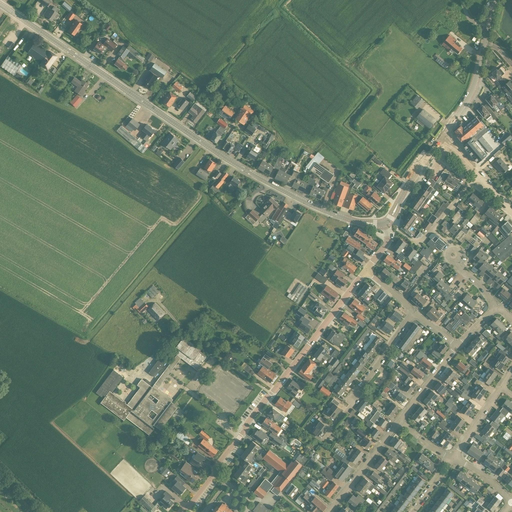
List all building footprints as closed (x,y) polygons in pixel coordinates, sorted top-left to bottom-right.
[(71,11),(73,7),(65,2),(62,6),(71,11)] [(79,3),(72,11),(76,14),(79,10),(84,15),(87,10),(79,3)] [(53,7),(51,10),(48,8),(43,15),(52,21),(53,18),(56,20),(59,15),(56,14),(59,10),(53,7)] [(66,18),(70,21),(74,15),(70,12),(66,18)] [(74,36),(80,26),(84,29),(87,24),(80,20),(78,22),(75,20),(71,25),(72,25),(68,31),(74,36)] [(454,52),(457,54),(462,49),(459,47),(460,46),(459,44),(456,41),(449,36),(441,45),(449,51),(449,52),(451,53),(452,52),(453,53),(454,52)] [(116,46),(108,39),(107,39),(102,45),(111,52),(116,46)] [(42,55),(45,50),(35,42),(27,53),(40,63),(40,64),(47,70),(52,62),(42,55)] [(100,53),(102,55),(106,49),(100,44),(101,44),(98,42),(96,45),(96,44),(93,49),(99,54),(100,53)] [(129,51),(128,52),(142,62),(145,58),(129,45),(126,49),(129,51)] [(117,67),(119,69),(120,68),(121,69),(122,67),(125,69),(127,66),(124,64),(126,61),(123,59),(128,52),(129,51),(126,49),(123,46),(117,54),(119,56),(118,59),(117,59),(114,64),(117,66),(117,67)] [(48,52),(45,50),(42,55),(52,62),(56,57),(49,52),(48,52)] [(152,61),(155,55),(149,52),(146,59),(152,61)] [(15,75),(22,65),(8,55),(1,66),(15,75)] [(143,85),(149,89),(153,82),(155,84),(160,76),(162,78),(167,72),(155,63),(143,80),(145,82),(143,85)] [(495,81),(499,86),(504,82),(500,77),(504,73),(500,68),(497,70),(496,69),(492,73),(493,74),(492,75),(496,80),(495,81)] [(74,91),(82,96),(85,92),(84,91),(88,85),(82,80),(81,82),(74,77),(70,83),(73,85),(74,84),(77,87),(74,91)] [(504,82),(499,86),(498,87),(502,91),(504,89),(507,92),(511,87),(511,82),(510,80),(506,84),(504,82)] [(176,82),(173,87),(179,92),(183,88),(176,82)] [(163,102),(170,107),(177,97),(170,92),(163,102)] [(196,97),(190,92),(187,96),(193,101),(196,97)] [(76,95),(70,103),(75,107),(81,100),(76,95)] [(497,113),(500,110),(505,106),(497,97),(495,99),(491,95),(489,97),(488,96),(485,98),(486,99),(485,99),(497,113)] [(423,101),(417,96),(411,103),(417,108),(423,101)] [(189,102),(183,98),(177,106),(183,110),(189,102)] [(191,119),(196,123),(205,112),(195,104),(189,112),(194,116),(191,119)] [(234,118),(244,125),(254,111),(244,104),(241,108),(241,109),(234,118)] [(494,119),(497,117),(489,108),(486,110),(482,105),(480,107),(479,106),(477,108),(477,109),(477,110),(484,118),(484,117),(486,120),(491,116),(494,119)] [(220,113),(229,120),(234,113),(225,106),(220,113)] [(423,126),(425,124),(429,128),(436,120),(423,109),(417,117),(418,119),(416,121),(423,126)] [(455,134),(463,143),(467,140),(471,137),(472,138),(475,141),(488,130),(476,117),(463,128),(461,126),(454,131),(456,134),(455,134)] [(127,125),(126,127),(132,132),(134,130),(135,131),(140,125),(132,119),(127,125)] [(220,119),(217,123),(225,128),(228,124),(220,119)] [(151,136),(155,131),(147,125),(143,130),(144,131),(142,133),(142,134),(141,136),(147,141),(150,136),(151,136)] [(245,131),(252,135),(256,129),(249,125),(245,131)] [(117,131),(143,154),(147,149),(121,126),(117,131)] [(221,136),(223,133),(218,130),(216,133),(215,132),(212,135),(213,136),(211,139),(216,143),(221,137),(221,136)] [(166,140),(165,139),(162,144),(166,147),(167,147),(170,150),(173,146),(175,143),(176,144),(179,140),(174,137),(175,137),(170,133),(166,138),(167,139),(166,140)] [(266,136),(264,140),(269,144),(272,139),(271,139),(274,135),(271,133),(269,137),(266,136)] [(511,137),(508,133),(500,140),(504,144),(511,137)] [(225,150),(230,153),(235,146),(232,144),(233,143),(231,141),(234,136),(231,134),(228,138),(222,147),(226,150),(225,150)] [(473,142),(474,141),(472,138),(468,142),(467,140),(463,143),(464,144),(463,146),(477,163),(486,155),(476,143),(475,144),(473,142)] [(243,146),(238,143),(234,150),(239,153),(243,146)] [(247,155),(255,160),(258,154),(253,151),(256,146),(252,144),(250,147),(252,148),(247,155)] [(173,166),(178,170),(184,162),(180,158),(173,166)] [(502,174),(507,170),(508,170),(509,170),(511,168),(511,167),(511,166),(510,165),(509,165),(508,166),(507,167),(500,158),(493,164),(498,169),(502,174)] [(213,169),(216,164),(209,159),(208,161),(203,168),(204,168),(203,170),(200,168),(196,175),(205,181),(209,174),(210,172),(211,171),(212,171),(213,169)] [(402,170),(409,173),(414,162),(407,159),(402,170)] [(264,172),(268,164),(262,161),(258,169),(264,172)] [(273,168),(276,170),(280,163),(277,162),(274,167),(268,164),(264,172),(270,175),(273,168)] [(310,170),(320,177),(325,169),(316,162),(310,170)] [(280,163),(276,170),(279,171),(275,178),(281,181),(285,173),(286,170),(281,167),(282,165),(280,163)] [(383,179),(381,182),(389,188),(393,183),(388,179),(392,175),(384,168),(380,173),(383,175),(381,177),(383,179)] [(334,175),(325,169),(320,177),(329,183),(334,175)] [(285,173),(281,181),(287,184),(287,183),(290,184),(296,171),(293,170),(290,175),(285,173)] [(214,176),(217,179),(222,174),(218,171),(214,176)] [(292,186),(298,189),(302,181),(296,178),(299,173),(296,171),(290,184),(292,185),(292,186)] [(222,175),(222,174),(217,179),(213,184),(210,189),(216,193),(219,189),(218,189),(224,182),(223,181),(228,175),(225,172),(222,175)] [(437,180),(448,186),(454,177),(449,174),(447,177),(441,173),(437,180)] [(228,188),(234,191),(240,182),(233,177),(230,182),(229,181),(227,185),(229,187),(228,188)] [(458,180),(454,177),(448,186),(452,189),(453,189),(455,190),(459,185),(457,183),(458,180)] [(307,185),(310,186),(313,179),(310,178),(308,184),(302,181),(298,189),(303,192),(307,185)] [(309,195),(315,197),(319,189),(313,186),(316,181),(313,179),(310,186),(312,187),(309,195)] [(385,193),(389,188),(381,182),(379,184),(376,182),(373,187),(379,191),(380,189),(385,193)] [(348,187),(340,184),(338,183),(335,192),(333,191),(331,197),(335,199),(333,203),(341,206),(348,187)] [(427,183),(423,188),(433,195),(436,190),(432,187),(427,183)] [(369,198),(376,204),(380,198),(377,196),(378,195),(374,192),(374,193),(370,190),(371,189),(367,186),(362,192),(366,195),(366,194),(370,197),(369,198)] [(423,188),(420,192),(430,199),(433,195),(423,188)] [(325,191),(319,189),(315,197),(321,200),(322,196),(325,197),(328,189),(326,189),(325,191)] [(420,192),(417,196),(427,203),(430,199),(420,192)] [(470,201),(473,204),(478,198),(472,193),(468,199),(465,203),(467,204),(470,201)] [(360,207),(361,206),(368,211),(373,205),(363,197),(361,198),(360,197),(350,194),(348,199),(347,199),(346,201),(347,202),(345,207),(353,210),(356,202),(358,203),(357,205),(360,207)] [(417,196),(414,201),(424,208),(427,203),(417,196)] [(260,209),(267,216),(274,208),(275,209),(279,205),(271,198),(260,209)] [(483,202),(478,198),(473,204),(477,206),(474,209),(476,211),(479,208),(483,202)] [(420,213),(424,208),(414,201),(411,206),(413,208),(412,210),(421,216),(423,214),(420,213)] [(272,226),(274,227),(276,229),(280,223),(283,219),(287,212),(289,210),(286,208),(288,205),(284,203),(280,209),(279,208),(270,222),(274,224),(272,226)] [(490,217),(495,211),(489,207),(485,213),(484,212),(481,216),(484,218),(487,214),(490,217)] [(256,221),(259,217),(252,210),(248,214),(256,221)] [(296,211),(295,210),(292,215),(289,213),(285,220),(290,223),(292,221),(296,223),(301,214),(300,213),(300,212),(297,210),(296,211)] [(500,216),(495,211),(490,217),(487,221),(494,226),(498,222),(496,221),(500,216)] [(408,217),(415,222),(416,223),(417,221),(416,220),(418,217),(411,212),(408,217)] [(432,214),(428,221),(432,224),(432,225),(437,218),(434,215),(432,214)] [(408,217),(404,221),(411,226),(415,222),(408,217)] [(449,231),(452,226),(450,225),(444,220),(441,224),(443,226),(440,229),(447,235),(450,232),(449,231)] [(409,235),(410,232),(408,230),(411,226),(404,221),(401,225),(405,228),(403,230),(409,235)] [(427,231),(432,224),(428,221),(422,227),(427,231)] [(511,227),(507,221),(501,226),(508,233),(511,229),(511,227)] [(459,227),(455,223),(452,226),(449,231),(450,232),(451,231),(454,234),(459,227)] [(498,225),(492,232),(493,234),(500,228),(498,225)] [(345,241),(358,248),(358,249),(361,244),(368,234),(359,228),(354,235),(359,238),(357,241),(356,240),(355,241),(348,236),(345,241)] [(469,229),(465,233),(462,238),(464,240),(465,239),(469,242),(473,238),(470,236),(473,233),(469,229)] [(462,243),(464,240),(462,238),(465,233),(461,230),(455,237),(462,243)] [(368,234),(361,244),(358,249),(360,249),(365,252),(367,249),(365,248),(366,245),(371,238),(372,237),(369,235),(370,234),(369,234),(368,234)] [(283,243),(286,240),(282,235),(278,239),(283,243)] [(482,241),(478,237),(475,235),(473,238),(469,242),(474,246),(476,248),(482,241)] [(511,238),(509,235),(501,243),(492,251),(502,262),(510,254),(511,252),(511,238)] [(366,245),(374,250),(378,243),(371,238),(366,245)] [(400,238),(396,244),(403,248),(404,246),(406,247),(408,244),(406,243),(400,238)] [(438,238),(434,242),(439,245),(436,248),(440,251),(445,244),(438,238)] [(436,247),(436,248),(439,245),(434,242),(430,239),(427,243),(431,247),(429,249),(432,252),(436,247)] [(400,252),(403,248),(396,244),(392,249),(399,253),(398,254),(403,257),(404,256),(410,261),(412,257),(406,252),(404,255),(400,252)] [(346,249),(349,251),(351,253),(354,249),(349,245),(348,247),(346,249)] [(406,252),(412,257),(417,251),(415,250),(410,246),(406,252)] [(358,249),(358,248),(354,253),(356,254),(354,256),(362,262),(366,257),(361,253),(362,252),(360,249),(358,249)] [(419,252),(423,256),(427,259),(429,257),(429,256),(432,252),(429,249),(427,251),(423,248),(419,252)] [(473,263),(474,265),(483,253),(485,252),(480,248),(479,250),(473,258),(475,260),(473,263)] [(483,253),(474,265),(476,266),(479,263),(481,265),(485,260),(488,257),(489,255),(485,252),(483,253)] [(331,254),(328,259),(333,262),(336,258),(331,254)] [(402,264),(397,260),(396,261),(387,255),(384,260),(390,264),(391,264),(398,269),(402,264)] [(423,256),(419,260),(423,263),(427,266),(433,259),(429,257),(427,259),(423,256)] [(344,258),(342,261),(345,264),(343,267),(352,273),(357,267),(344,258)] [(478,273),(480,275),(489,264),(485,260),(481,265),(479,268),(481,270),(478,273)] [(405,263),(402,268),(407,272),(411,267),(405,263)] [(431,270),(436,274),(439,270),(441,271),(444,269),(437,263),(431,270)] [(494,267),(489,264),(480,275),(482,276),(485,273),(487,275),(494,267)] [(486,282),(488,283),(498,271),(494,267),(487,275),(490,277),(487,280),(486,282)] [(384,268),(380,273),(386,278),(388,275),(391,277),(393,275),(384,268)] [(336,280),(343,286),(347,280),(341,276),(343,273),(338,269),(334,274),(338,277),(336,280)] [(439,270),(436,274),(434,276),(433,277),(436,280),(435,281),(431,286),(434,288),(435,286),(438,281),(441,278),(444,275),(441,272),(441,271),(439,270)] [(493,280),(496,282),(502,274),(498,271),(488,283),(490,285),(493,280)] [(318,273),(315,277),(324,284),(328,279),(323,276),(323,277),(318,273)] [(507,278),(502,274),(496,282),(498,284),(496,287),(498,289),(507,278)] [(395,275),(392,280),(397,285),(401,280),(395,275)] [(398,287),(404,291),(408,286),(407,286),(410,282),(405,278),(398,287)] [(435,286),(440,290),(445,283),(442,281),(443,280),(441,278),(438,281),(435,286)] [(445,294),(445,293),(451,286),(449,285),(446,282),(445,283),(440,290),(445,294)] [(453,294),(456,291),(458,288),(457,286),(452,282),(449,285),(451,286),(445,293),(447,295),(450,297),(451,296),(452,295),(453,294)] [(456,291),(461,295),(467,288),(460,282),(457,285),(459,286),(458,288),(456,291)] [(286,296),(297,304),(307,288),(299,283),(291,294),(288,293),(286,296)] [(366,283),(362,288),(369,292),(371,290),(373,287),(372,287),(366,283)] [(373,287),(371,290),(376,294),(374,296),(384,306),(391,297),(375,284),(372,287),(373,287)] [(151,298),(159,293),(153,285),(146,291),(151,298)] [(322,292),(333,301),(339,294),(327,285),(322,292)] [(371,294),(369,292),(362,288),(358,293),(364,298),(367,295),(369,297),(371,294)] [(501,298),(501,297),(505,300),(510,295),(503,288),(498,294),(499,295),(499,296),(499,297),(499,298),(500,298),(501,298)] [(411,299),(416,303),(422,297),(418,293),(419,291),(416,289),(411,294),(414,296),(411,299)] [(312,310),(315,312),(314,312),(321,317),(327,308),(324,306),(326,304),(311,292),(308,296),(316,302),(315,304),(317,305),(312,310)] [(469,302),(472,298),(469,295),(469,294),(467,293),(464,297),(463,296),(459,301),(464,305),(463,306),(464,307),(466,305),(469,302)] [(426,300),(422,297),(416,303),(420,308),(423,305),(425,307),(430,302),(427,299),(426,300)] [(477,301),(474,306),(479,310),(485,302),(478,297),(475,300),(477,301)] [(365,298),(364,298),(362,301),(364,303),(367,306),(370,302),(365,298)] [(475,301),(472,298),(469,302),(466,305),(471,309),(472,308),(474,306),(477,301),(475,300),(475,301)] [(365,307),(354,299),(349,305),(352,307),(352,308),(357,312),(357,311),(360,314),(365,307)] [(144,303),(139,308),(136,305),(133,308),(138,314),(141,311),(142,311),(143,312),(149,306),(145,302),(144,303)] [(443,302),(440,304),(448,311),(450,309),(443,302)] [(147,310),(157,321),(165,313),(155,303),(147,310)] [(426,313),(431,317),(437,311),(433,307),(434,305),(431,303),(427,308),(429,310),(426,313)] [(390,312),(399,319),(402,315),(401,315),(403,313),(395,307),(393,310),(392,309),(390,312)] [(441,315),(437,311),(431,317),(435,321),(438,318),(440,321),(445,316),(442,313),(441,315)] [(346,327),(350,322),(355,326),(358,322),(351,317),(350,317),(344,312),(339,318),(342,320),(340,322),(346,327)] [(389,315),(387,318),(395,324),(397,322),(399,319),(390,312),(388,315),(389,315)] [(464,319),(462,322),(466,325),(472,318),(469,315),(464,312),(461,316),(464,319)] [(358,313),(356,317),(362,322),(365,319),(358,313)] [(458,326),(462,322),(464,319),(461,316),(457,313),(453,318),(456,320),(454,323),(458,326)] [(298,327),(306,333),(311,326),(306,323),(308,320),(302,316),(298,322),(300,324),(298,327)] [(384,320),(382,323),(391,330),(393,327),(393,326),(395,324),(387,318),(385,321),(384,320)] [(501,323),(502,322),(500,319),(499,320),(496,318),(489,326),(491,329),(493,327),(496,329),(501,323)] [(453,333),(458,326),(454,323),(452,325),(449,322),(445,327),(453,333)] [(391,330),(382,323),(380,326),(378,329),(386,335),(388,333),(391,330)] [(501,338),(506,333),(503,330),(506,328),(501,323),(496,329),(494,330),(498,333),(499,334),(498,335),(496,337),(499,340),(501,338)] [(415,324),(410,329),(420,337),(423,333),(421,332),(423,330),(415,324)] [(406,335),(415,341),(417,339),(418,340),(420,337),(410,329),(406,335)] [(337,346),(343,339),(346,336),(342,333),(339,335),(333,330),(327,338),(337,346)] [(303,336),(296,331),(289,341),(297,347),(301,342),(300,341),(303,336)] [(508,335),(506,333),(501,338),(503,340),(505,338),(510,343),(511,340),(511,333),(511,332),(508,335)] [(374,334),(370,339),(379,345),(383,340),(374,334)] [(406,335),(402,340),(412,347),(415,344),(413,343),(415,341),(406,335)] [(477,336),(473,340),(479,346),(483,342),(484,343),(487,340),(481,335),(479,337),(477,336)] [(173,404),(173,403),(171,402),(173,400),(158,388),(182,356),(194,366),(198,369),(207,357),(200,351),(201,350),(185,337),(177,347),(181,350),(178,353),(169,365),(158,380),(154,385),(152,387),(142,379),(137,385),(140,388),(127,405),(111,393),(123,377),(114,370),(113,370),(96,393),(102,397),(103,395),(105,397),(101,403),(124,420),(126,417),(149,435),(154,428),(152,427),(153,425),(160,430),(178,407),(174,404),(173,404)] [(379,345),(370,339),(366,344),(369,345),(375,350),(379,345)] [(412,347),(402,340),(399,345),(407,351),(409,349),(410,350),(412,347)] [(473,340),(469,345),(475,351),(479,346),(473,340)] [(440,355),(441,353),(443,354),(448,347),(442,343),(441,345),(440,344),(435,351),(433,350),(431,353),(438,359),(440,356),(440,355)] [(275,353),(280,357),(281,356),(283,353),(289,357),(294,350),(288,345),(284,350),(281,348),(280,348),(278,349),(275,353)] [(318,350),(331,361),(333,358),(329,355),(325,352),(327,350),(321,345),(318,350)] [(371,355),(375,350),(369,345),(365,350),(371,355)] [(471,355),(475,351),(469,345),(465,350),(471,355)] [(506,353),(502,351),(501,349),(498,353),(499,353),(496,357),(498,359),(504,364),(508,358),(505,355),(506,353)] [(330,363),(331,361),(318,350),(314,355),(316,357),(314,361),(319,365),(322,361),(320,359),(322,357),(326,361),(327,360),(330,363)] [(365,350),(361,355),(367,360),(371,355),(365,350)] [(399,351),(396,354),(400,359),(404,355),(399,351)] [(427,359),(428,357),(424,354),(420,351),(416,356),(421,360),(419,362),(428,369),(432,364),(431,363),(427,359)] [(261,365),(263,366),(268,370),(272,364),(269,362),(271,359),(265,355),(259,363),(261,365)] [(364,365),(367,360),(361,355),(357,360),(364,365)] [(147,372),(154,377),(165,362),(158,356),(147,372)] [(309,358),(305,363),(314,370),(318,365),(309,358)] [(334,358),(329,364),(334,367),(339,361),(334,358)] [(471,359),(469,362),(475,368),(478,365),(471,359)] [(500,369),(504,364),(498,359),(495,363),(492,361),(489,364),(490,365),(495,368),(496,366),(500,369)] [(357,360),(353,365),(360,370),(364,365),(357,360)] [(467,364),(465,366),(460,361),(456,366),(462,371),(464,373),(466,375),(470,371),(468,369),(470,367),(467,364)] [(399,365),(409,373),(411,371),(420,379),(421,378),(422,379),(425,375),(423,375),(424,374),(412,365),(409,368),(401,362),(399,365)] [(311,375),(314,370),(305,363),(298,372),(309,380),(312,376),(311,375)] [(334,367),(329,364),(325,369),(330,373),(334,367)] [(252,376),(254,373),(252,371),(252,370),(250,368),(250,367),(248,365),(244,370),(252,376)] [(356,375),(360,370),(353,365),(350,370),(356,375)] [(276,375),(268,370),(263,366),(257,374),(270,383),(276,375)] [(409,374),(409,373),(400,367),(398,370),(407,377),(409,374)] [(450,368),(446,373),(452,378),(453,376),(456,378),(459,375),(450,368)] [(490,369),(486,374),(493,379),(497,374),(490,369)] [(350,370),(346,375),(352,380),(356,375),(350,370)] [(324,380),(328,383),(331,379),(334,376),(330,373),(329,373),(324,380)] [(450,385),(452,383),(454,380),(452,378),(446,373),(442,378),(450,385)] [(489,384),(493,379),(486,374),(482,379),(489,384)] [(346,375),(342,380),(348,385),(352,380),(346,375)] [(405,381),(409,384),(413,388),(417,383),(411,379),(408,377),(405,381)] [(479,385),(476,390),(482,395),(486,389),(480,385),(482,382),(478,380),(477,379),(474,382),(479,385)] [(295,397),(298,393),(297,391),(299,388),(301,390),(305,385),(299,381),(297,384),(292,380),(287,388),(291,391),(290,393),(295,397)] [(345,390),(348,385),(342,380),(338,385),(345,390)] [(395,385),(390,381),(387,386),(392,390),(395,385)] [(439,382),(434,388),(439,392),(442,389),(445,391),(447,388),(439,382)] [(409,393),(413,388),(409,384),(407,387),(403,384),(401,386),(404,389),(409,393)] [(338,397),(340,394),(341,395),(345,390),(338,385),(334,390),(332,393),(338,397)] [(331,392),(322,386),(319,392),(327,398),(331,392)] [(453,390),(458,394),(460,396),(461,395),(463,392),(456,387),(453,390)] [(398,402),(400,400),(402,402),(403,401),(403,402),(405,399),(406,396),(400,392),(399,392),(397,390),(393,394),(396,396),(396,397),(395,399),(398,402)] [(479,400),(482,395),(476,390),(472,394),(468,391),(467,392),(465,390),(463,392),(465,394),(469,397),(470,398),(472,395),(479,400)] [(432,391),(428,396),(433,401),(435,398),(438,400),(440,398),(432,391)] [(431,403),(433,401),(428,396),(424,401),(432,408),(434,405),(431,403)] [(280,397),(275,404),(286,412),(292,404),(287,400),(286,402),(280,397)] [(293,398),(290,401),(299,409),(301,407),(297,404),(298,403),(293,398)] [(333,405),(330,408),(337,414),(341,409),(336,405),(338,402),(334,398),(330,403),(333,405)] [(392,405),(390,408),(395,412),(399,407),(390,400),(388,403),(392,405)] [(468,400),(464,405),(471,410),(475,405),(468,400)] [(503,407),(499,412),(505,416),(509,412),(511,413),(511,411),(511,404),(506,400),(501,406),(503,407)] [(451,409),(452,408),(453,406),(447,401),(445,404),(451,409)] [(467,415),(471,410),(464,405),(461,411),(467,415)] [(421,406),(417,411),(422,416),(425,413),(427,415),(428,413),(432,417),(435,413),(431,410),(429,412),(421,406)] [(285,417),(279,413),(272,407),(267,414),(278,422),(279,421),(281,422),(285,417)] [(333,418),(337,414),(330,408),(327,413),(324,411),(322,413),(326,417),(328,414),(333,418)] [(391,417),(395,412),(390,408),(388,410),(385,408),(383,410),(391,417)] [(376,425),(378,423),(383,427),(384,427),(385,427),(386,426),(386,425),(385,424),(388,422),(379,415),(381,413),(377,410),(370,420),(376,425)] [(437,410),(435,413),(442,420),(445,416),(437,410)] [(493,420),(489,424),(496,429),(500,424),(498,423),(504,416),(505,417),(505,416),(499,412),(496,410),(490,418),(493,420)] [(420,419),(422,416),(417,411),(412,417),(418,421),(418,422),(419,423),(420,424),(418,426),(421,428),(425,423),(422,420),(420,419)] [(319,422),(316,426),(323,432),(327,426),(324,424),(326,421),(319,416),(317,420),(319,422)] [(458,416),(454,421),(461,426),(465,421),(458,416)] [(271,434),(282,442),(283,440),(277,435),(281,429),(266,418),(262,423),(273,431),(272,432),(271,434)] [(380,431),(376,428),(373,426),(375,424),(371,421),(367,425),(374,430),(371,434),(375,438),(380,431)] [(457,431),(461,426),(454,421),(450,427),(457,431)] [(496,430),(496,429),(489,424),(488,423),(482,431),(489,436),(495,429),(496,430)] [(319,437),(323,432),(316,426),(312,432),(309,430),(307,433),(314,437),(315,435),(319,437)] [(356,433),(363,438),(363,439),(366,441),(363,445),(367,448),(372,442),(365,436),(366,434),(359,429),(356,433)] [(203,439),(202,440),(199,445),(198,446),(206,452),(207,452),(213,457),(218,451),(211,446),(212,446),(206,441),(210,436),(202,430),(199,434),(204,439),(204,440),(203,439)] [(257,430),(253,436),(260,442),(265,437),(267,435),(262,430),(260,432),(257,430)] [(187,440),(189,438),(179,431),(176,435),(187,444),(188,442),(187,440)] [(441,435),(443,437),(450,442),(454,436),(447,432),(445,435),(443,433),(441,435)] [(282,442),(271,434),(270,434),(268,436),(273,440),(272,441),(279,446),(282,442)] [(446,447),(450,442),(443,437),(439,443),(446,447)] [(495,442),(489,437),(486,440),(492,445),(495,442)] [(396,438),(391,444),(396,448),(395,448),(398,451),(401,448),(398,446),(401,441),(396,438)] [(252,441),(248,446),(256,452),(260,447),(252,441)] [(467,452),(473,455),(477,449),(474,446),(476,444),(474,442),(472,445),(467,452)] [(256,452),(248,446),(244,451),(252,457),(254,459),(255,458),(259,461),(262,457),(259,455),(258,454),(256,457),(253,455),(256,452)] [(352,449),(350,451),(354,454),(359,458),(363,453),(356,447),(354,450),(352,449)] [(506,447),(503,451),(511,458),(511,452),(510,451),(507,448),(506,447)] [(394,455),(395,454),(389,449),(385,453),(391,458),(389,459),(393,462),(394,463),(397,458),(394,455)] [(482,452),(477,449),(473,455),(478,459),(481,456),(483,458),(487,452),(484,450),(482,452)] [(277,495),(280,492),(301,465),(295,460),(293,462),(292,461),(288,466),(277,457),(269,450),(262,458),(279,472),(270,483),(265,478),(259,486),(258,486),(253,492),(262,499),(269,489),(277,495)] [(335,453),(342,458),(345,455),(338,450),(335,453)] [(248,462),(252,457),(244,451),(240,456),(245,460),(248,462)] [(354,454),(350,451),(348,453),(350,455),(348,457),(355,463),(359,458),(354,454)] [(488,466),(493,460),(495,457),(490,454),(487,452),(483,458),(485,459),(483,463),(488,466)] [(191,463),(202,470),(206,465),(201,461),(204,457),(198,453),(191,463)] [(340,461),(342,458),(335,453),(333,456),(340,462),(340,461)] [(305,461),(305,460),(306,458),(303,455),(303,456),(300,454),(298,457),(297,459),(303,464),(305,461)] [(419,462),(422,464),(427,458),(422,454),(420,456),(417,454),(413,460),(418,464),(419,462)] [(382,457),(378,461),(384,466),(386,463),(389,466),(390,465),(391,465),(393,462),(389,459),(388,461),(382,457)] [(432,462),(427,458),(422,464),(427,468),(432,462)] [(498,463),(493,460),(488,466),(493,470),(496,467),(499,469),(500,468),(502,469),(502,468),(506,463),(501,459),(498,463)] [(253,466),(248,462),(245,460),(241,465),(249,471),(253,466)] [(382,468),(384,466),(378,461),(374,466),(383,473),(385,471),(382,468)] [(180,470),(182,472),(181,474),(192,483),(196,478),(192,474),(193,473),(192,472),(194,469),(186,462),(180,470)] [(344,462),(339,468),(347,474),(348,474),(350,472),(349,471),(352,468),(344,462)] [(437,465),(432,462),(427,468),(432,472),(437,465)] [(162,475),(165,473),(166,474),(169,472),(163,465),(158,468),(160,471),(159,472),(162,475)] [(241,465),(238,470),(248,478),(249,476),(247,474),(249,471),(241,465)] [(326,466),(323,470),(333,477),(335,475),(337,472),(334,470),(333,471),(326,466)] [(347,475),(347,474),(339,468),(337,472),(335,475),(342,481),(345,477),(346,477),(347,476),(347,475)] [(501,476),(505,471),(502,468),(502,469),(500,468),(499,469),(496,473),(501,476)] [(248,478),(238,470),(234,475),(235,476),(235,477),(236,478),(237,478),(243,483),(246,480),(248,478)] [(333,477),(323,470),(322,471),(327,474),(325,476),(330,480),(333,477)] [(370,476),(381,485),(384,482),(379,478),(380,476),(374,471),(373,472),(372,472),(370,474),(370,475),(371,475),(370,476)] [(457,479),(460,482),(465,475),(460,471),(458,474),(455,472),(451,477),(456,480),(457,479)] [(465,485),(470,479),(465,475),(460,482),(459,484),(464,487),(465,485)] [(505,476),(503,479),(511,486),(511,485),(511,477),(509,475),(507,478),(505,476)] [(180,494),(181,494),(182,493),(183,493),(183,492),(183,491),(185,488),(179,483),(182,480),(177,476),(172,482),(175,484),(172,488),(180,494)] [(415,481),(421,486),(425,481),(419,476),(415,481)] [(360,483),(367,488),(371,491),(375,486),(364,478),(360,483)] [(475,483),(470,479),(465,485),(470,489),(475,483)] [(325,480),(323,483),(334,491),(338,486),(333,482),(330,485),(328,484),(329,483),(325,480)] [(417,491),(421,486),(415,481),(411,486),(417,491)] [(334,491),(323,483),(320,486),(326,491),(324,493),(329,497),(334,491)] [(365,491),(367,488),(360,483),(357,488),(365,495),(367,493),(365,491)] [(480,487),(475,483),(470,489),(475,493),(480,487)] [(449,486),(466,500),(469,497),(466,495),(465,495),(450,484),(449,486)] [(297,488),(293,485),(287,493),(291,496),(297,488)] [(414,496),(417,491),(411,486),(407,491),(414,496)] [(443,493),(450,498),(454,493),(447,488),(443,493)] [(172,503),(173,502),(170,499),(172,496),(166,491),(161,496),(163,497),(161,500),(164,503),(162,505),(166,509),(168,506),(169,507),(170,506),(171,506),(171,505),(172,505),(172,504),(172,503)] [(410,501),(414,496),(407,491),(403,496),(410,501)] [(443,493),(440,498),(446,503),(450,498),(443,493)] [(406,506),(410,501),(403,496),(401,494),(397,499),(400,501),(406,506)] [(493,499),(491,501),(497,506),(501,501),(492,494),(491,497),(493,499)] [(321,511),(323,511),(312,500),(310,499),(305,495),(302,498),(307,502),(307,503),(311,506),(309,508),(313,511),(321,511)] [(356,498),(353,495),(348,501),(352,504),(352,503),(355,506),(357,503),(360,505),(364,500),(358,495),(356,498)] [(470,496),(469,497),(466,500),(463,504),(466,507),(470,502),(477,508),(480,504),(476,501),(470,496)] [(149,510),(154,505),(148,500),(147,501),(144,497),(139,501),(143,505),(144,505),(149,510)] [(315,497),(312,500),(323,511),(326,507),(315,497)] [(442,508),(446,503),(440,498),(436,503),(442,508)] [(402,511),(406,506),(400,501),(396,506),(402,511)] [(493,511),(497,506),(491,501),(489,504),(486,502),(484,504),(493,511)] [(252,510),(254,511),(268,511),(270,511),(259,502),(252,510)] [(233,511),(222,503),(217,509),(216,508),(212,511),(233,511)] [(436,503),(432,508),(437,511),(439,511),(442,508),(436,503)]
